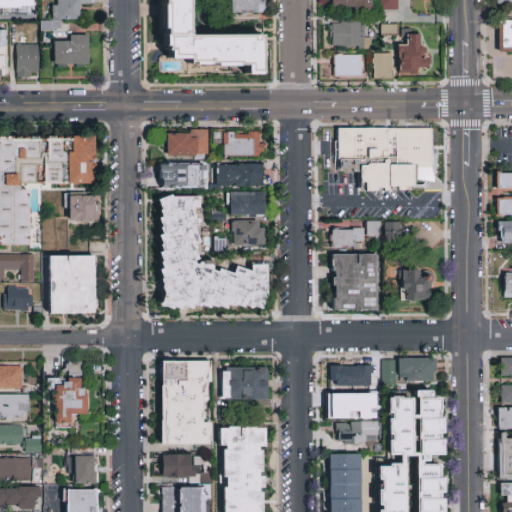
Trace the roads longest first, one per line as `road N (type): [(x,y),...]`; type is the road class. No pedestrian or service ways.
road 1 (residential): [(129,511),(124,0)]
road 2 (residential): [(298,511),(295,0)]
road 3 (tertiary): [(467,511),(464,0)]
road 4 (residential): [(467,335),(0,339)]
